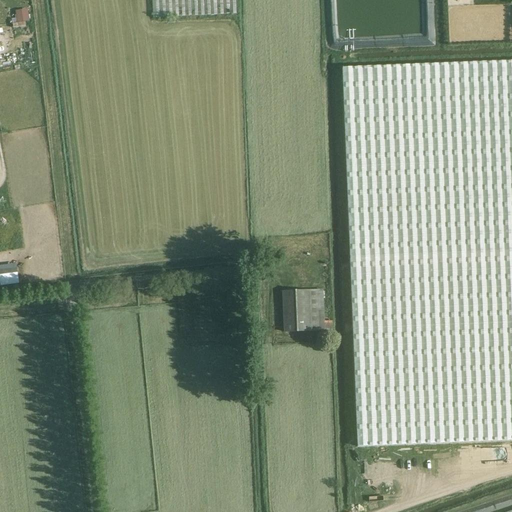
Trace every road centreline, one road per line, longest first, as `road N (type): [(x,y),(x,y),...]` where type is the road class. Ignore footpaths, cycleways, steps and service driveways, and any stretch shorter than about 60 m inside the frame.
road 1 (track): [(0,292),(256,264)]
road 2 (track): [(94,511),(72,284)]
road 3 (track): [(376,511),(511,473)]
